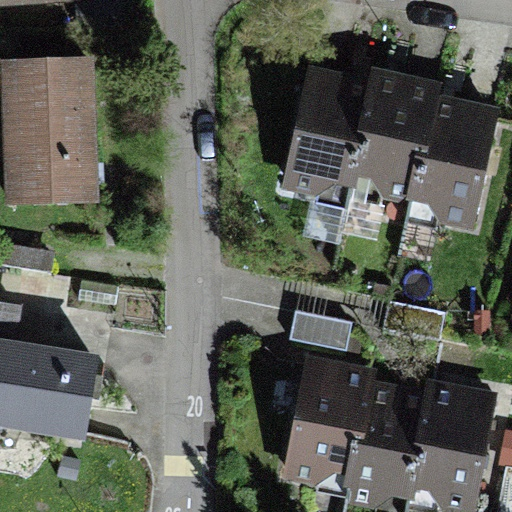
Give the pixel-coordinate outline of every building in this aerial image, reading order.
[(111,65),(17,67),(20,215),(116,212),(111,65)] [(391,83),(325,66),(292,189),(358,206),(391,83)] [(456,101),(391,83),(358,206),(423,223),(456,101)] [(511,154),(511,115),(456,101),(423,223),(489,241),(511,154)] [(0,443),(104,458),(116,368),(29,357),(36,312),(0,307),(0,443)] [(353,372),(278,354),(248,475),(322,493),(353,372)] [(427,391),(353,372),(322,493),(397,511),(427,391)] [(475,511),(501,409),(427,391),(397,511),(475,511)]
